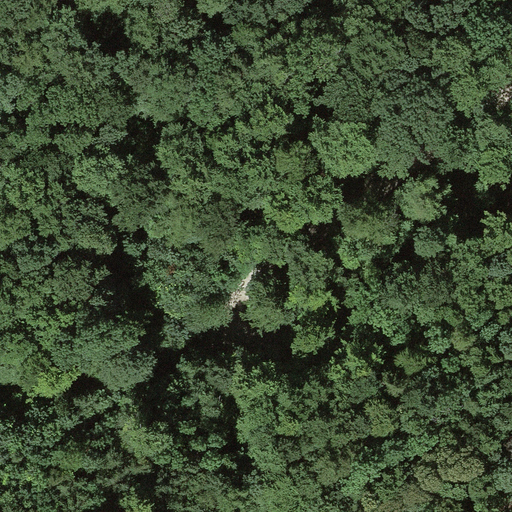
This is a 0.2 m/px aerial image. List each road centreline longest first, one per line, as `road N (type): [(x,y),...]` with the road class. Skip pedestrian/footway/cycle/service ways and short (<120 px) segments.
road 1 (track): [(240,335),(234,305),(255,274),(511,88)]
road 2 (track): [(511,247),(275,336),(240,335)]
road 3 (track): [(240,335),(0,396)]
